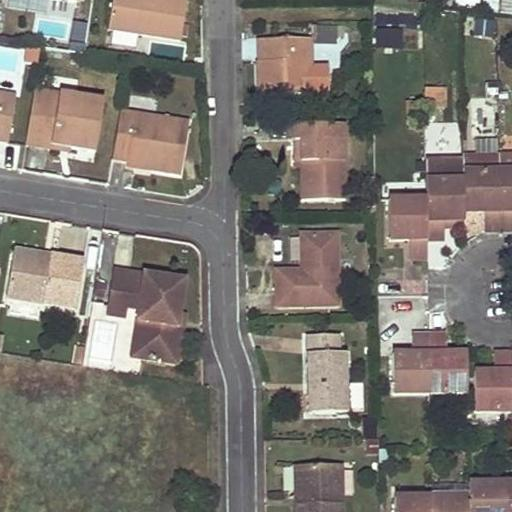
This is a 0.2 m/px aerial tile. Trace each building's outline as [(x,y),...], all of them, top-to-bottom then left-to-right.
[(111,0),(107,31),(179,42),(186,0),(111,0)] [(453,0),(452,4),(477,11),(480,0),(453,0)] [(511,1),(500,0),(499,14),(511,14),(511,1)] [(316,45),(340,43),(339,27),(314,29),(316,45)] [(377,28),(376,48),(402,49),(403,30),(377,28)] [(258,97),(311,95),(310,39),(261,41),(262,63),(257,63),(258,97)] [(447,87),(425,88),(425,104),(447,103),(447,87)] [(94,154),(103,101),(34,89),(24,146),(50,150),(51,146),(69,149),(94,154)] [(0,93),(0,142),(7,144),(15,96),(0,93)] [(497,123),(497,104),(475,103),(474,122),(497,123)] [(180,176),(188,123),(119,112),(111,161),(127,163),(151,167),(150,172),(180,176)] [(301,202),(344,201),(344,140),(343,140),(327,141),(327,127),(327,125),(294,125),(294,142),(301,142),(301,168),(301,202)] [(343,140),(343,127),(327,127),(327,141),(343,140)] [(500,172),(500,157),(463,158),(462,173),(463,181),(463,214),(483,214),(484,221),(484,232),(500,232),(500,172)] [(127,163),(126,168),(150,172),(151,167),(127,163)] [(511,231),(511,172),(500,172),(500,232),(511,231)] [(427,241),(444,241),(443,228),(443,222),(461,222),(463,222),(463,214),(463,181),(426,181),(426,201),(427,241)] [(389,201),(389,241),(409,241),(410,260),(427,260),(427,241),(426,201),(389,201)] [(483,214),(463,214),(463,222),(484,221),(483,214)] [(275,272),(276,308),(338,307),(337,235),(301,236),(301,266),(305,266),(305,271),(301,271),(275,272)] [(49,257),(14,251),(13,257),(49,263),(49,257)] [(6,299),(75,310),(83,262),(49,257),(49,263),(13,257),(6,299)] [(178,315),(184,283),(113,271),(107,305),(138,310),(136,322),(146,324),(140,360),(176,365),(182,328),(176,327),(178,315)] [(126,309),(107,305),(106,316),(125,319),(126,309)] [(130,358),(140,360),(146,324),(136,322),(130,358)] [(392,355),(391,395),(429,395),(428,336),(411,337),(411,355),(392,355)] [(445,355),(445,336),(428,336),(429,395),(466,394),(465,355),(445,355)] [(339,337),(305,338),(307,384),(307,392),(307,415),(347,415),(346,355),(340,355),(339,337)] [(473,374),(473,414),(510,413),(510,355),(493,355),(493,374),(473,374)] [(341,511),(340,467),(300,468),(301,499),(305,499),(305,506),(295,507),(294,511),(341,511)] [(300,468),(294,468),(295,507),(305,506),(305,499),(301,499),(300,468)] [(505,511),(505,485),(468,485),(468,498),(468,511),(505,511)] [(430,511),(431,498),(394,499),(394,511),(430,511)] [(468,511),(468,498),(431,498),(430,511),(468,511)]
